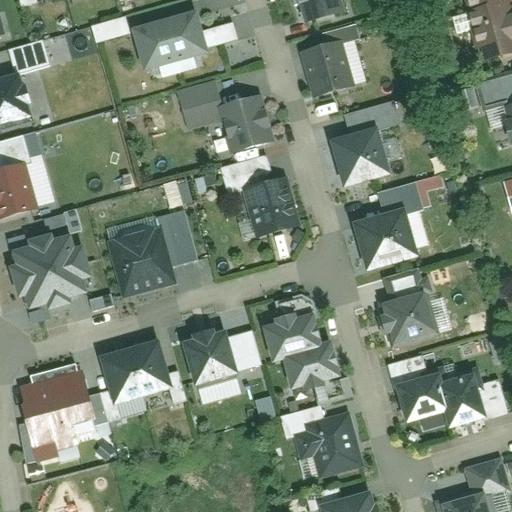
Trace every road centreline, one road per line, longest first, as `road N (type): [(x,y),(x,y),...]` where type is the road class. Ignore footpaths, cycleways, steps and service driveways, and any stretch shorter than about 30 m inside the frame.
road 1 (residential): [(0,363),(336,269)]
road 2 (residential): [(259,0),(336,269)]
road 3 (residential): [(336,269),(396,481)]
road 4 (residential): [(0,388),(19,511)]
road 5 (residential): [(511,438),(396,481)]
